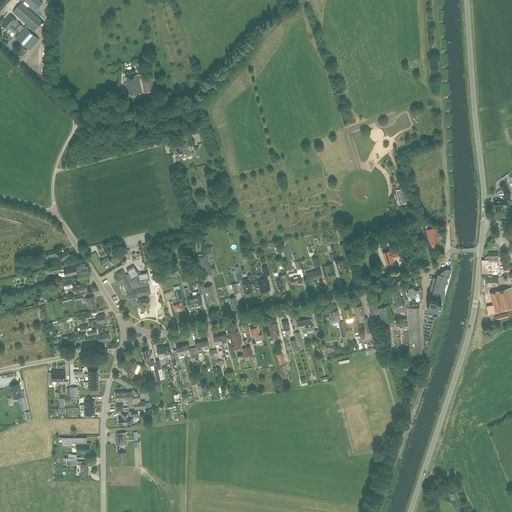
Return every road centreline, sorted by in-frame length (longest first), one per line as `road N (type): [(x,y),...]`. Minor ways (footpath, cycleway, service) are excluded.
road 1 (tertiary): [(410,511),(465,342),(480,250)]
road 2 (tertiary): [(483,222),(466,0)]
road 3 (unclassified): [(152,334),(362,291)]
road 4 (unclassified): [(54,214),(53,173),(78,124),(0,42)]
road 5 (unclassified): [(102,511),(103,417),(120,352)]
road 6 (unclassified): [(397,418),(362,291)]
road 7 (unclassified): [(362,291),(431,269),(451,250),(480,250)]
road 8 (unclassified): [(122,322),(54,214)]
road 9 (unclassified): [(0,368),(120,352)]
